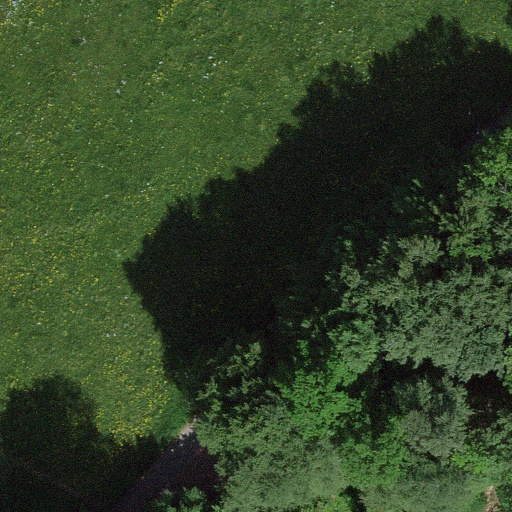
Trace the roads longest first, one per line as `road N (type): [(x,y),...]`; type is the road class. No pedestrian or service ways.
road 1 (unclassified): [(511,122),(409,203),(125,511)]
road 2 (track): [(511,402),(266,466),(169,467)]
